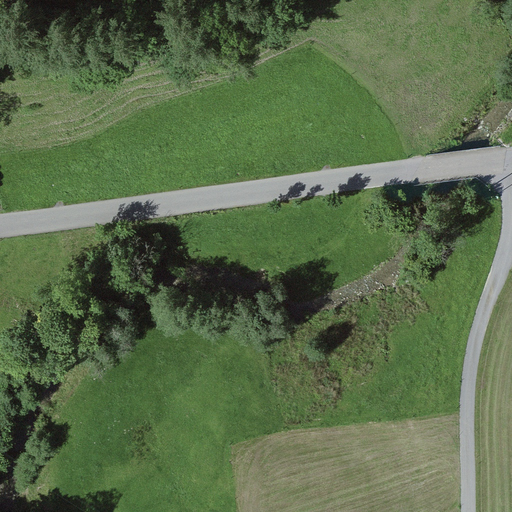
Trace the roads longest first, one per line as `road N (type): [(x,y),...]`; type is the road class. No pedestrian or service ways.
road 1 (unclassified): [(511,159),(0,226)]
road 2 (track): [(468,511),(470,347),(508,252),(511,190)]
